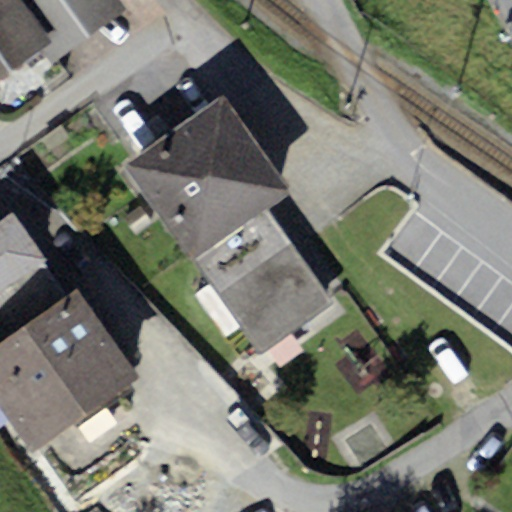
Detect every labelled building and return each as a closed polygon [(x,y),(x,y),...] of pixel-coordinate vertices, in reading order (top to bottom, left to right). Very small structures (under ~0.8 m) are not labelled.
[(22,0),(0,0),(0,82),(44,51),(54,45),(22,0)] [(22,0),(54,45),(44,51),(52,63),(125,12),(116,0),(22,0)] [(126,167),(193,263),(267,211),(290,194),(223,99),(126,167)] [(334,305),(267,211),(193,263),(264,355),(334,305)] [(13,213),(0,222),(0,295),(48,260),(13,213)] [(79,293),(0,346),(0,408),(31,454),(139,380),(79,293)]
